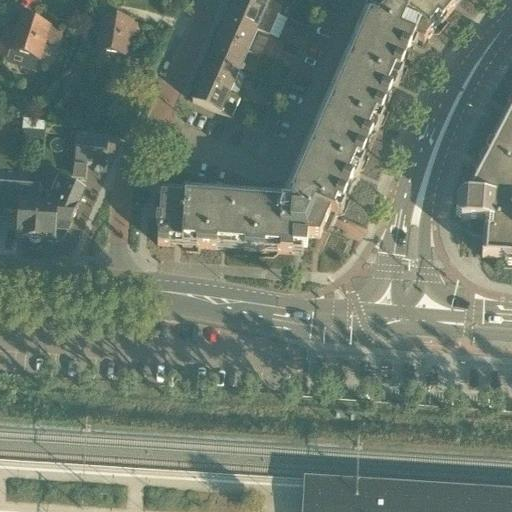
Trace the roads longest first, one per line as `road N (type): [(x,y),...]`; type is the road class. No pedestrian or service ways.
road 1 (residential): [(363,0),(293,151),(277,163),(153,129)]
road 2 (tertiary): [(497,40),(452,88),(414,166),(386,315)]
road 3 (unclassified): [(386,315),(116,288)]
road 4 (tertiary): [(426,240),(445,155),(497,40)]
road 5 (residential): [(153,129),(124,182),(116,288)]
road 6 (residential): [(209,0),(153,129)]
